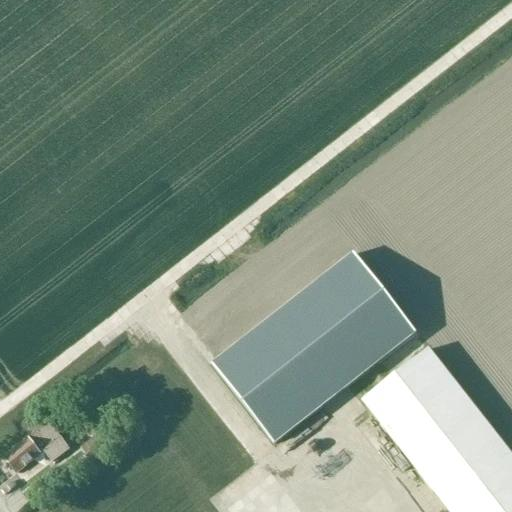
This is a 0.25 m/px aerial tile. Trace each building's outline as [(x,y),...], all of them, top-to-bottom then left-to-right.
[(354,256),(212,367),(274,446),(416,335),(354,256)] [(247,274),(277,295),(286,281),(256,261),(247,274)] [(267,295),(258,300),(267,315),(276,310),(267,295)] [(511,511),(511,452),(433,350),(366,401),(450,511),(511,511)] [(111,423),(101,431),(103,434),(109,442),(119,434),(111,423)] [(30,439),(5,458),(18,474),(42,456),(40,454),(44,451),(52,464),(70,451),(61,438),(51,425),(30,439)] [(101,437),(93,444),(98,451),(106,444),(101,437)] [(276,482),(290,511),(305,511),(310,510),(292,474),(276,482)]
